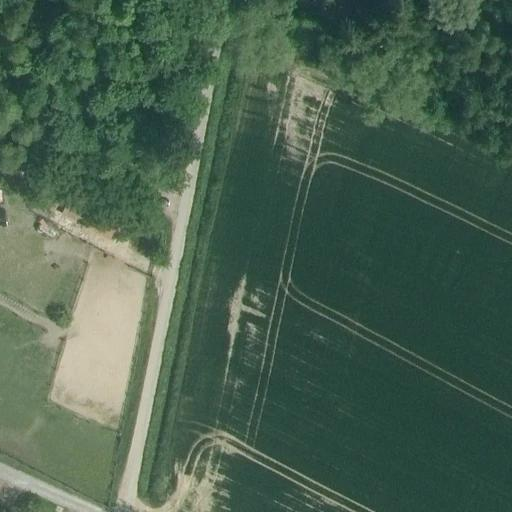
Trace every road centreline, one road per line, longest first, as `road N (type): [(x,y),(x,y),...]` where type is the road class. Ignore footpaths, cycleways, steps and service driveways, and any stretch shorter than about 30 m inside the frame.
road 1 (unclassified): [(223,0),(125,511)]
road 2 (track): [(183,206),(0,115)]
road 3 (unknown): [(131,483),(0,429)]
